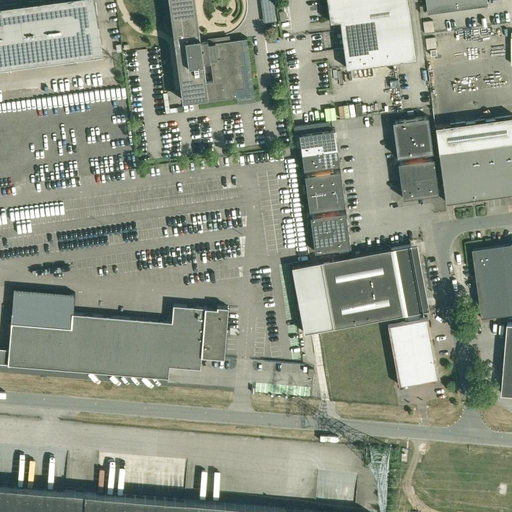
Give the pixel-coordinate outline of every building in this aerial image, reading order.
[(47,0),(0,6),(0,68),(102,54),(95,2),(92,3),(88,0),(47,0)] [(198,101),(204,100),(237,96),(236,88),(245,87),(242,66),(244,65),(242,51),(244,51),(242,39),(247,38),(247,37),(230,39),(215,41),(214,36),(200,38),(200,34),(195,0),(168,0),(179,75),(181,95),(182,99),(190,98),(197,97),(197,101),(198,101)] [(341,29),(351,28),(354,47),(344,48),(346,67),(406,59),(416,58),(408,0),(327,0),(330,21),(340,20),(341,29)] [(425,0),(427,12),(487,4),(486,0),(425,0)] [(433,20),(423,21),(424,32),(434,31),(433,20)] [(435,37),(425,38),(427,49),(436,48),(435,37)] [(397,156),(433,151),(428,115),(392,120),(397,156)] [(511,115),(435,125),(438,149),(445,201),(511,191),(511,115)] [(301,151),(337,146),(335,128),(299,133),(301,151)] [(337,146),(301,151),(304,168),(339,164),(337,146)] [(434,157),(398,161),(403,197),(438,193),(434,157)] [(307,192),(343,187),(340,169),(304,174),(307,192)] [(343,187),(307,192),(309,210),(345,205),(343,187)] [(312,233),(348,228),(346,210),(310,215),(312,233)] [(348,228),(312,233),(315,251),(350,246),(348,228)] [(511,242),(473,247),(482,316),(511,312),(511,242)] [(390,247),(321,260),(292,266),(304,332),(333,326),(402,313),(390,247)] [(75,292),(14,287),(7,363),(168,376),(169,364),(200,367),(201,355),(224,357),(228,305),(217,305),(217,307),(173,303),(172,320),(73,312),(75,292)] [(399,384),(417,381),(435,382),(436,377),(439,377),(436,363),(428,317),(388,324),(396,370),(399,384)] [(511,393),(511,322),(508,322),(502,393),(511,393)] [(0,511),(341,511),(285,507),(0,483),(0,511)]
